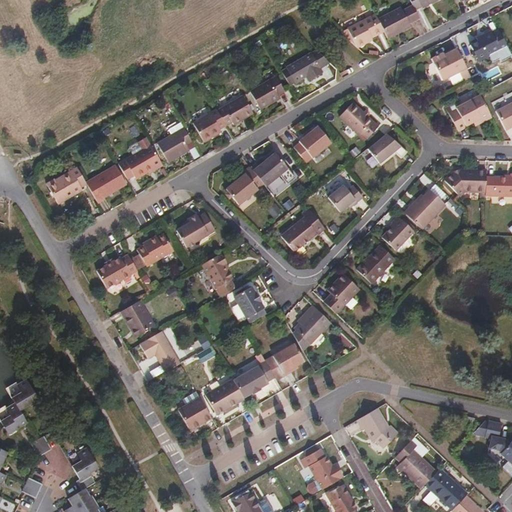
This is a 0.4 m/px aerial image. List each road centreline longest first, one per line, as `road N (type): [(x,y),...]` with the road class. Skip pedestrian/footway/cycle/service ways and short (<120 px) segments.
road 1 (residential): [(187,180),(302,285),(438,146)]
road 2 (residential): [(511,410),(366,379),(193,481)]
road 3 (unclassified): [(193,481),(59,254)]
road 4 (residential): [(187,180),(368,72)]
road 5 (residential): [(368,72),(507,0)]
road 6 (residential): [(59,254),(187,180)]
